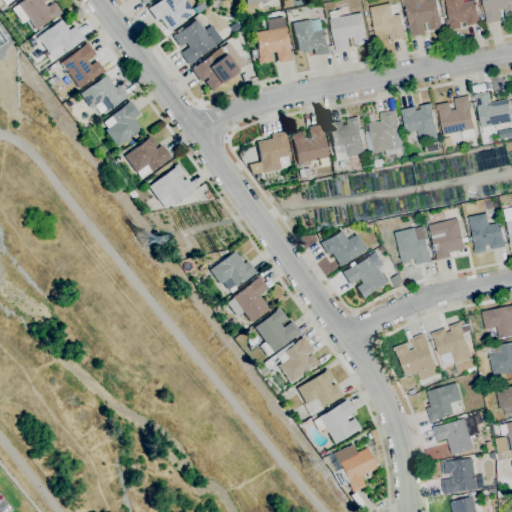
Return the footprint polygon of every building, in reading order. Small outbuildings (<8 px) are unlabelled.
[(35,31),(28,20),(22,25),(11,9),(23,0),(47,0),(43,3),(46,8),(53,2),(61,14),(57,17),(56,16),(35,31)] [(168,32),(159,19),(156,21),(147,9),(150,7),(151,8),(161,0),(183,0),(194,13),(168,32)] [(410,37),(409,32),(403,0),(419,0),(420,1),(425,0),(435,0),(439,22),(441,21),(443,28),(429,31),(428,23),(422,24),(424,34),(410,37)] [(451,30),(444,0),(474,0),(480,24),(466,27),(464,22),(459,23),(460,28),(451,30)] [(486,24),(485,19),(486,18),(481,0),(511,0),(511,15),(505,17),(503,9),(498,10),(500,21),(486,24)] [(198,14),(194,9),(196,7),(195,6),(199,3),(200,4),(202,3),(205,9),(198,14)] [(389,41),(388,34),(375,36),(369,7),(389,3),(389,5),(396,4),(398,12),(393,13),(393,16),(400,14),(405,37),(389,41)] [(335,52),(329,19),(359,13),(365,39),(366,39),(367,42),(353,45),(352,37),(347,38),(349,49),(335,52)] [(258,64),(257,59),(258,58),(254,33),(267,31),(265,20),(284,17),(290,56),(291,56),(292,61),(277,63),(275,53),(270,54),(272,62),(258,64)] [(189,66),(180,54),(188,48),(185,44),(179,48),(172,37),(174,35),(175,36),(176,35),(175,33),(181,28),(182,30),(196,20),(207,35),(213,30),(221,41),(191,64),(189,66)] [(56,59),(52,53),(49,55),(37,39),(60,21),(68,31),(74,27),(84,40),(64,54),(63,53),(56,59)] [(314,56),(314,52),(298,55),(292,24),(309,21),(312,32),(323,30),(328,54),(314,56)] [(211,93),(204,83),(208,80),(206,78),(200,83),(190,69),(220,47),(221,48),(228,43),(244,66),(215,88),(216,89),(211,93)] [(79,89),(64,70),(63,71),(60,67),(61,66),(60,64),(87,44),(95,55),(86,62),(89,66),(96,61),(104,72),(100,75),(99,74),(79,89)] [(100,114),(94,106),(90,109),(80,95),(105,76),(114,89),(118,86),(126,97),(107,112),(106,110),(100,114)] [(483,135),(483,133),(478,134),(477,127),(480,127),(474,94),(488,91),(490,103),(507,99),(511,121),(491,125),(493,133),(483,135)] [(462,139),(460,131),(443,135),(437,110),(436,110),(435,105),(448,102),(450,110),(455,109),(453,98),(468,95),(469,100),(467,101),(474,137),(462,139)] [(117,148),(104,131),(107,129),(103,123),(111,117),(110,116),(129,102),(139,115),(133,120),(141,130),(117,148)] [(419,142),(417,131),(405,133),(400,110),(414,107),(415,110),(419,109),(419,106),(431,103),(432,107),(430,107),(437,138),(419,142)] [(369,160),(369,156),(374,155),(374,153),(367,154),(364,134),(369,133),(367,123),(380,121),(379,113),(395,110),(403,157),(389,159),(388,155),(380,157),(380,154),(375,154),(376,159),(369,160)] [(335,162),(330,134),(329,134),(326,124),(341,121),(342,125),(347,124),(346,119),(358,117),(359,121),(357,122),(363,153),(346,156),(347,160),(335,162)] [(296,164),(290,133),(302,131),(304,140),(309,139),(307,128),(321,125),(327,158),(296,164)] [(262,174),(255,143),(271,139),(270,135),(285,132),(286,136),(285,136),(289,157),(285,157),(286,165),(279,166),(279,170),(262,174)] [(140,180),(124,157),(147,140),(146,138),(149,136),(156,146),(154,148),(155,150),(161,145),(171,159),(167,162),(167,161),(140,180)] [(468,149),(467,141),(476,139),(477,147),(468,149)] [(425,153),(424,145),(437,142),(438,150),(425,153)] [(375,167),(373,160),(381,159),(382,166),(375,167)] [(110,169),(106,165),(111,161),(115,165),(110,169)] [(165,209),(159,201),(158,202),(148,187),(174,168),(173,167),(176,165),(183,174),(179,178),(182,181),(186,178),(195,190),(185,197),(186,198),(181,203),(179,201),(174,205),(173,203),(165,209)] [(133,200),(128,194),(133,191),(137,197),(133,200)] [(208,201),(204,195),(208,192),(212,198),(208,201)] [(511,244),(511,245),(506,222),(505,222),(502,209),(511,207),(511,244)] [(474,254),(473,249),(475,249),(468,218),(486,214),(488,225),(500,223),(505,247),(491,250),(490,245),(485,246),(486,251),(474,254)] [(437,260),(428,225),(456,218),(461,239),(467,237),(468,241),(462,243),(464,249),(449,253),(450,257),(437,260)] [(416,265),(414,258),(411,259),(412,262),(400,265),(399,262),(401,261),(394,233),(422,226),(431,261),(416,265)] [(339,267),(331,254),(327,256),(319,243),(323,241),(323,242),(340,231),(342,234),(348,230),(353,237),(356,235),(366,251),(339,267)] [(228,288),(225,283),(226,282),(225,281),(219,285),(209,271),(234,252),(243,265),(246,262),(255,273),(236,288),(233,285),(228,288)] [(362,299),(355,289),(361,284),(358,280),(349,285),(341,273),(344,271),(345,272),(375,253),(383,265),(377,269),(386,283),(362,299)] [(393,278),(389,272),(395,269),(398,275),(393,278)] [(250,323),(242,313),(236,317),(226,304),(232,299),(232,298),(249,284),(258,277),(267,289),(258,296),(268,310),(250,323)] [(511,336),(498,339),(495,327),(484,329),(481,312),(511,305),(511,336)] [(215,314),(211,310),(216,306),(219,311),(215,314)] [(266,358),(258,347),(264,342),(253,328),(275,312),(274,311),(278,309),(286,319),(279,324),(282,329),(291,322),(299,334),(272,354),(272,353),(266,358)] [(454,363),(452,358),(441,361),(433,338),(432,338),(430,333),(444,328),(445,333),(450,331),(448,326),(460,322),(462,326),(460,327),(471,357),(454,363)] [(405,377),(396,352),(394,353),(393,348),(405,343),(408,351),(413,349),(409,339),(422,334),(434,365),(405,377)] [(290,383),(277,367),(281,364),(277,359),(283,353),(299,340),(298,340),(302,337),(312,350),(305,355),(307,357),(310,354),(318,364),(311,369),(311,368),(290,383)] [(511,371),(492,376),(488,356),(501,353),(499,345),(511,342),(511,371)] [(261,375),(257,370),(264,364),(268,370),(261,375)] [(310,417),(302,405),(305,404),(296,389),(323,373),(322,372),(326,369),(333,380),(328,382),(331,386),(335,384),(342,396),(322,408),(323,410),(310,417)] [(430,422),(426,408),(430,407),(425,392),(455,383),(461,400),(450,403),(450,406),(455,404),(456,409),(452,410),(453,415),(430,422)] [(511,411),(511,407),(499,410),(495,389),(511,386),(511,411)] [(276,398),(272,392),(277,389),(281,394),(276,398)] [(282,402),(278,397),(286,391),(290,397),(282,402)] [(334,445),(324,429),(318,432),(312,422),(318,419),(318,417),(343,402),(342,401),(345,400),(353,413),(344,418),(347,423),(353,419),(360,431),(357,433),(357,432),(334,445)] [(451,455),(446,439),(435,442),(431,428),(464,418),(473,449),(451,455)] [(511,454),(511,455),(508,434),(501,436),(499,425),(505,424),(505,423),(511,421),(511,454)] [(352,493),(346,480),(341,483),(336,473),(333,474),(320,456),(325,454),(326,456),(351,444),(356,453),(366,449),(376,469),(360,477),(365,486),(352,493)] [(496,460),(495,454),(505,452),(506,458),(496,460)] [(442,495),(440,480),(451,479),(451,473),(442,475),(440,461),(446,460),(445,459),(455,458),(455,460),(472,458),(474,475),(481,474),(483,488),(447,494),(442,495)] [(452,511),(450,502),(472,497),(475,511),(452,511)]
